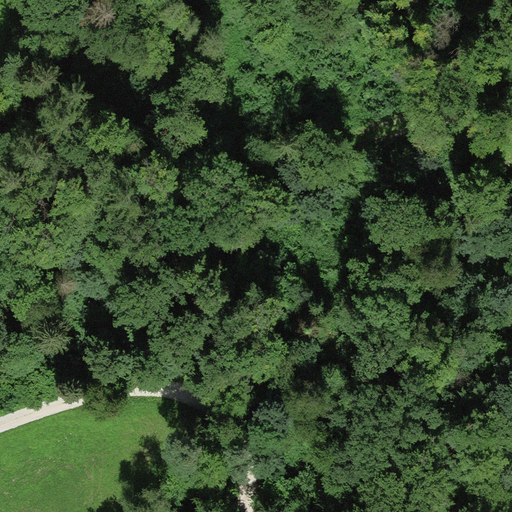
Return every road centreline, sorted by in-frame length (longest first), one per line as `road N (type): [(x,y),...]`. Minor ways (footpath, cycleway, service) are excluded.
road 1 (track): [(0,353),(172,265),(425,93),(483,90),(511,99)]
road 2 (track): [(239,511),(247,442),(228,416),(182,387),(94,393),(0,424)]
